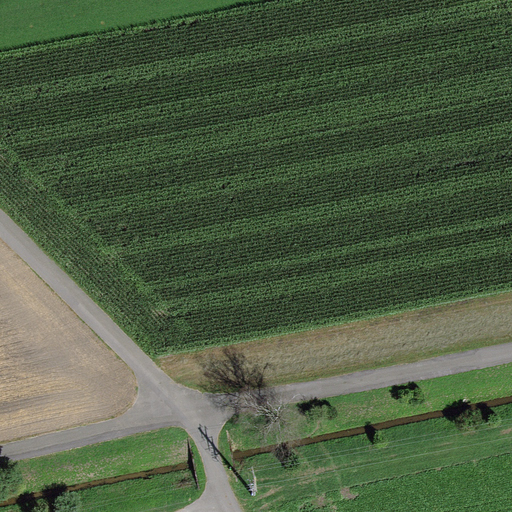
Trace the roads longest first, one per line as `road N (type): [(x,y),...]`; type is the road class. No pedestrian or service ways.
road 1 (track): [(188,412),(511,347)]
road 2 (residential): [(0,222),(188,412)]
road 3 (track): [(0,449),(188,412)]
